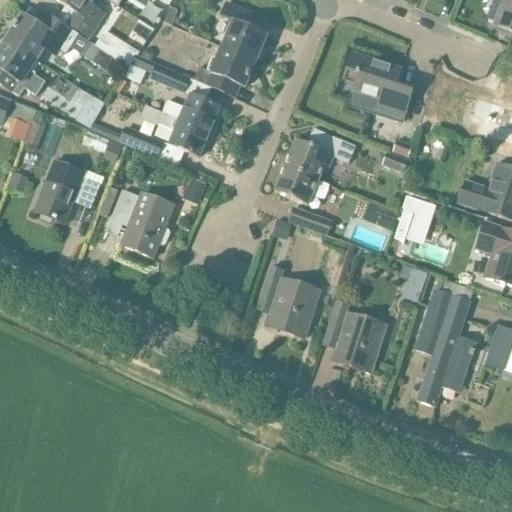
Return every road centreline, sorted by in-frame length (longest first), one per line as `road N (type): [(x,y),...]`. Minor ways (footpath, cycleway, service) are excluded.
road 1 (unclassified): [(511,476),(348,422),(0,267)]
road 2 (residential): [(227,255),(328,0)]
road 3 (residential): [(481,64),(328,0)]
